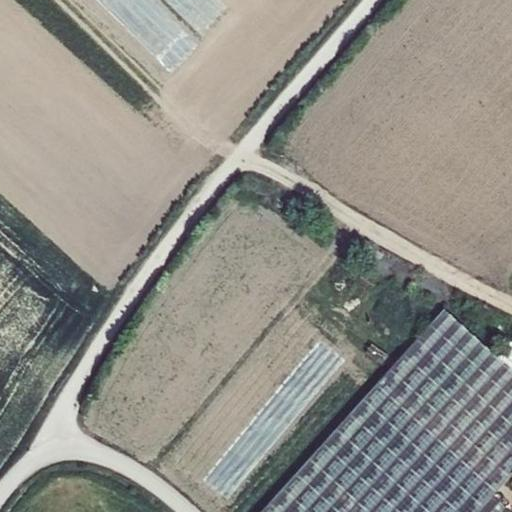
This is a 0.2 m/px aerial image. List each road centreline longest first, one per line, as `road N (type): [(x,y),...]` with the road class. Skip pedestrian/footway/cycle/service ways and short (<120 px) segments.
road 1 (track): [(234,161),(511,306)]
road 2 (unclassified): [(0,494),(38,459),(87,451),(128,467),(185,511)]
